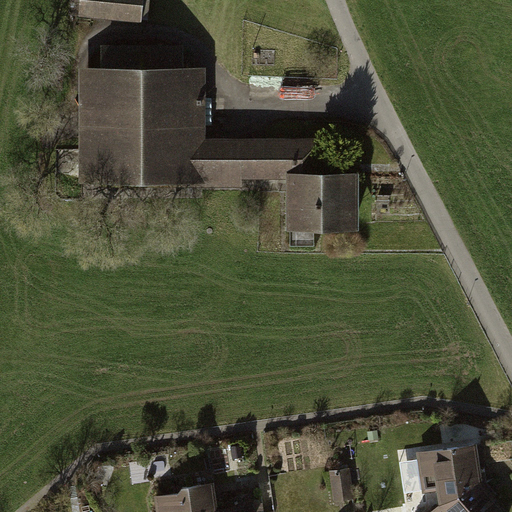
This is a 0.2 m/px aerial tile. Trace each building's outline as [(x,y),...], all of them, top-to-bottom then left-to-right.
[(144,0),(78,0),(77,19),(144,22),(144,0)] [(96,73),(76,73),(76,186),(283,185),(283,233),(359,233),(358,169),(320,169),(320,144),(202,144),(201,72),(180,72),(180,51),(96,51),(96,73)] [(474,443),(415,452),(423,511),(427,511),(483,485),(474,443)] [(507,511),(483,485),(427,511),(507,511)] [(215,511),(212,488),(152,497),(153,511),(215,511)]
